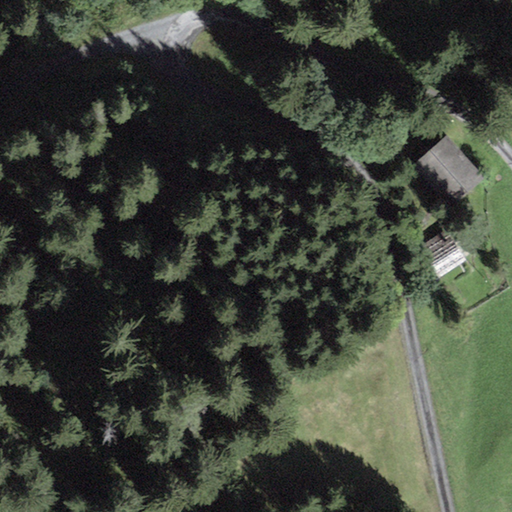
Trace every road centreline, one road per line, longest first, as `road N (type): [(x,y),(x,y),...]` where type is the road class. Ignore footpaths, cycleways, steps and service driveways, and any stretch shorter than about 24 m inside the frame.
road 1 (track): [(511,166),(443,98),(222,20),(194,21),(166,50),(169,66),(189,84),(317,139),(368,185),(391,239),(448,511)]
road 2 (track): [(166,50),(97,49),(0,99)]
